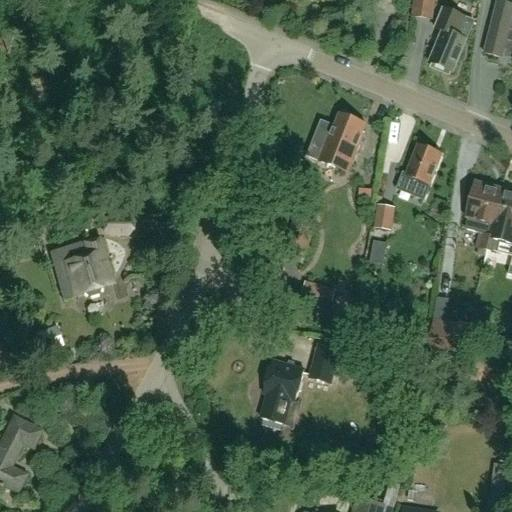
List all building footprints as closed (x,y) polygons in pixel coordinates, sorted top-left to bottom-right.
[(414,0),(412,18),(433,21),(436,0),(414,0)] [(485,54),(504,59),(506,49),(511,50),(511,32),(510,32),(511,24),(511,6),(498,3),(485,54)] [(442,33),(430,64),(433,65),(432,70),(439,72),(442,69),(454,74),(467,42),(466,42),(474,24),(443,11),(435,31),(442,33)] [(319,162),(348,174),(353,162),(351,161),(354,155),(356,156),(364,135),(362,134),(366,125),(354,120),(355,118),(344,113),(343,116),(340,114),(335,127),(333,126),(333,127),(325,124),(312,159),(319,162)] [(207,149),(209,139),(202,138),(200,147),(207,149)] [(403,175),(399,185),(416,191),(414,197),(424,201),(424,200),(442,155),(417,146),(406,175),(403,175)] [(476,248),(486,251),(502,190),(475,183),(466,218),(469,219),(466,228),(481,232),(476,248)] [(511,192),(502,190),(486,251),(496,253),(499,241),(511,244),(511,192)] [(393,203),(392,226),(400,227),(401,203),(393,203)] [(295,217),(284,256),(303,261),(314,222),(295,217)] [(127,236),(134,233),(133,220),(102,220),(102,234),(108,236),(127,236)] [(63,300),(84,294),(88,298),(99,295),(100,289),(112,286),(98,241),(49,255),(63,300)] [(457,329),(456,334),(445,332),(446,327),(433,324),(429,346),(463,353),(467,331),(457,329)] [(318,350),(310,377),(334,384),(341,358),(318,350)] [(286,427),(292,403),(301,370),(272,362),(263,395),(265,395),(259,420),(286,427)] [(22,446),(33,451),(43,432),(13,417),(0,443),(0,486),(18,495),(27,477),(11,468),(22,446)] [(359,501),(355,511),(383,511),(385,509),(359,501)]
